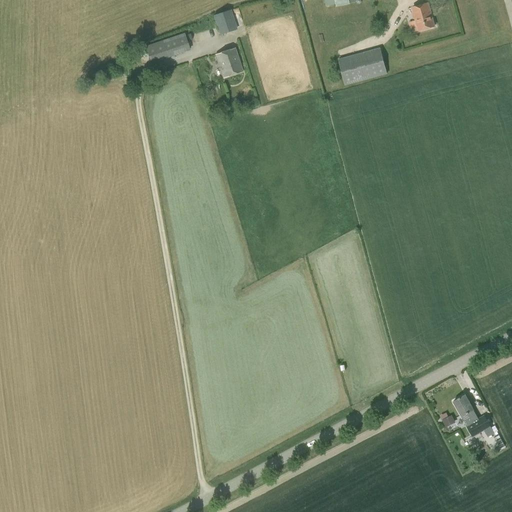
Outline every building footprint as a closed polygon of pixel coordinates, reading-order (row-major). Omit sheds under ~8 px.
[(408,22),(411,33),(418,31),(434,27),(428,4),(412,8),(416,20),(408,22)] [(238,30),(231,10),(214,15),(221,36),(238,30)] [(145,47),(150,63),(189,50),(184,34),(145,47)] [(234,49),(215,55),(223,78),(242,72),(234,49)] [(338,60),(345,85),(387,74),(380,49),(338,60)] [(468,417),(475,413),(473,410),(465,395),(453,402),(461,417),(466,414),(468,417)] [(473,437),(483,430),(488,437),(495,433),(490,426),(494,424),(488,414),(484,416),(484,415),(466,425),(473,437)] [(454,420),(452,415),(442,420),(445,425),(454,420)]
